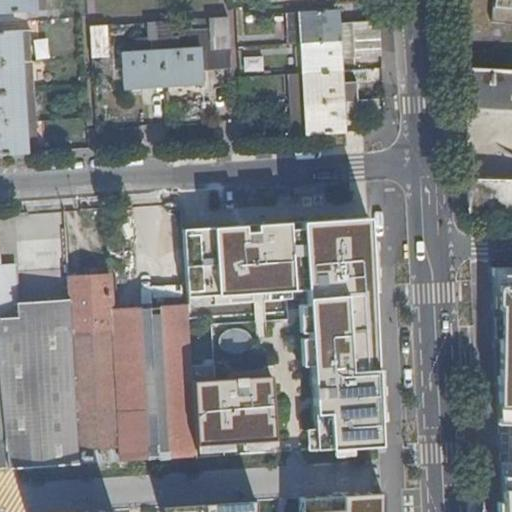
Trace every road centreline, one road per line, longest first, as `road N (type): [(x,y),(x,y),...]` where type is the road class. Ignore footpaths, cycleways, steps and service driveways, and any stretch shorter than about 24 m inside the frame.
road 1 (residential): [(0,502),(436,458)]
road 2 (residential): [(422,158),(0,179)]
road 3 (tertiary): [(426,255),(436,458)]
road 4 (tertiary): [(415,0),(422,158)]
